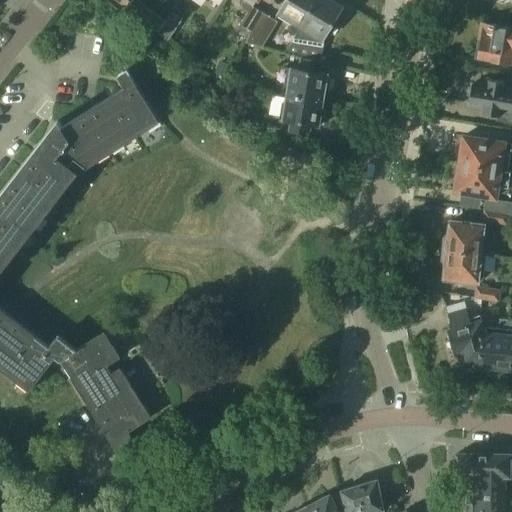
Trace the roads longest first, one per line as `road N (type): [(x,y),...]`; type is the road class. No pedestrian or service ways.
road 1 (residential): [(400,415),(374,341),(369,281),(414,0)]
road 2 (residential): [(172,511),(305,439),(400,415)]
road 3 (unknown): [(0,158),(39,106),(36,67),(9,49)]
